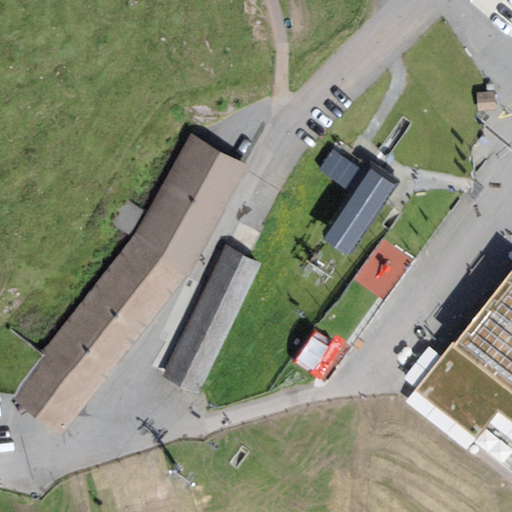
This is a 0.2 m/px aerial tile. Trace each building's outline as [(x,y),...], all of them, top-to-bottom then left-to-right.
[(495,91),(478,91),(477,107),(495,107),(495,91)] [(66,432),(191,275),(252,164),(195,132),(139,234),(14,391),(66,432)] [(362,166),(332,146),(318,167),(348,187),(362,166)] [(377,163),(372,160),(323,231),(327,233),(343,243),(346,246),(351,249),(400,178),(395,175),(377,163)] [(203,390),(264,261),(230,245),(168,374),(203,390)] [(511,261),(457,330),(451,338),(413,386),(477,436),(499,408),(511,418),(511,261)]
